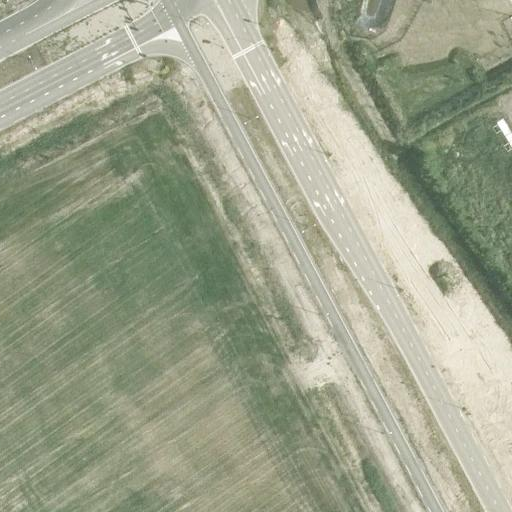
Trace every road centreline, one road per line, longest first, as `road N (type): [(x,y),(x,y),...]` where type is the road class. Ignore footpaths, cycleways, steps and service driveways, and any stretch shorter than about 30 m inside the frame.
road 1 (tertiary): [(502,511),(229,0)]
road 2 (tertiary): [(175,15),(436,511)]
road 3 (tertiary): [(0,106),(175,15)]
